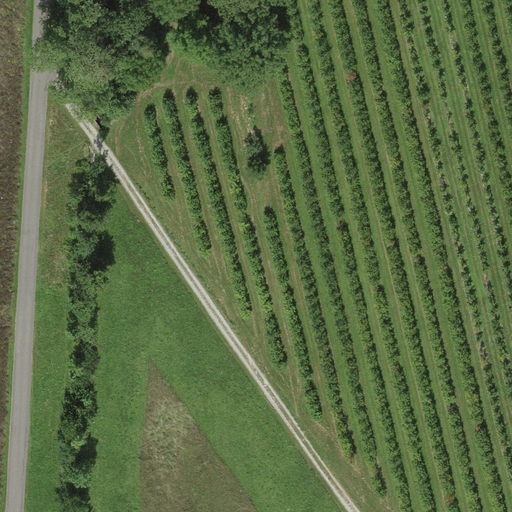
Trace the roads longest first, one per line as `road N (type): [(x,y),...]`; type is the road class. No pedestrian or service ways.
road 1 (track): [(356,511),(47,63)]
road 2 (track): [(50,0),(17,511)]
